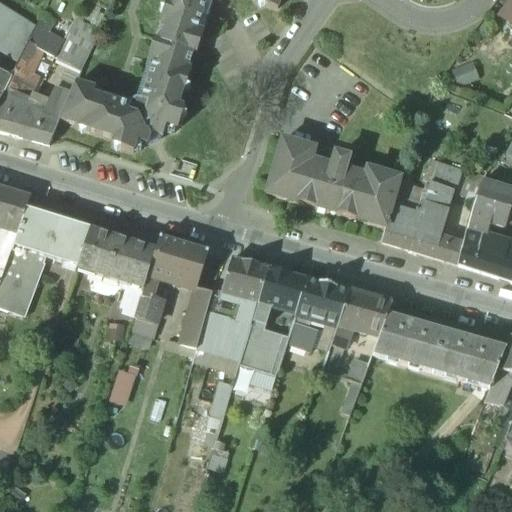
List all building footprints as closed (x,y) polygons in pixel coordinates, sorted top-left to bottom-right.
[(41,19),(9,0),(0,0),(0,52),(19,65),(28,47),(36,31),(41,19)] [(129,109),(94,97),(95,91),(76,85),(70,98),(61,120),(59,123),(78,129),(77,129),(81,136),(87,134),(114,142),(112,147),(116,154),(121,152),(133,155),(137,144),(147,147),(148,144),(150,145),(159,140),(160,138),(163,139),(166,129),(177,132),(181,120),(186,117),(183,110),(178,109),(183,94),(190,90),(187,85),(191,72),(188,71),(193,56),(196,57),(203,36),(197,34),(207,0),(235,0),(251,0),(256,1),(256,3),(260,10),(265,8),(277,12),(281,0),(169,0),(167,7),(160,12),(162,17),(159,28),(162,29),(158,44),(154,43),(147,65),(153,67),(142,102),(137,101),(131,104),(129,109)] [(511,0),(502,14),(511,21),(511,20),(511,0)] [(63,28),(41,19),(36,31),(58,40),(63,28)] [(64,42),(54,61),(68,67),(88,27),(74,21),(64,42)] [(88,27),(68,67),(81,73),(101,33),(88,27)] [(58,40),(36,31),(28,47),(44,55),(54,61),(64,42),(58,40)] [(44,55),(28,47),(19,65),(12,80),(0,103),(0,135),(21,141),(34,109),(27,106),(40,81),(34,78),(44,55)] [(0,75),(0,103),(12,80),(0,75)] [(54,92),(44,113),(34,109),(21,141),(49,148),(59,123),(61,120),(70,98),(54,92)] [(424,125),(418,142),(428,146),(435,129),(424,125)] [(364,180),(343,174),(346,161),(335,158),(332,171),(310,164),(313,152),(282,143),(267,197),(384,231),(398,181),(367,172),(364,180)] [(469,175),(437,165),(431,185),(428,197),(450,203),(453,194),(462,196),(469,175)] [(511,257),(510,256),(506,256),(509,245),(485,238),(488,226),(503,230),(511,199),(511,194),(497,190),(497,189),(482,184),(472,213),(463,247),(458,269),(511,286),(511,257)] [(31,201),(0,191),(0,228),(4,230),(19,235),(27,213),(31,201)] [(450,203),(428,197),(425,211),(416,223),(407,254),(458,269),(463,247),(439,239),(450,203)] [(63,211),(31,201),(27,213),(60,224),(63,211)] [(403,203),(398,201),(382,246),(407,254),(416,223),(425,211),(408,205),(403,203)] [(60,224),(27,213),(19,235),(13,250),(47,261),(77,271),(89,233),(60,224)] [(4,230),(0,240),(0,287),(13,250),(19,235),(4,230)] [(156,254),(89,233),(77,271),(76,274),(143,295),(156,254)] [(208,257),(161,242),(150,278),(163,282),(196,292),(197,291),(208,257)] [(47,261),(13,250),(0,287),(0,312),(10,316),(15,301),(31,307),(45,269),(44,268),(47,261)] [(267,273),(232,262),(222,295),(221,296),(243,303),(258,307),(267,273)] [(306,284),(267,273),(258,307),(251,326),(265,330),(271,311),(295,317),(306,284)] [(163,282),(150,278),(143,300),(156,304),(163,282)] [(349,295),(306,284),(295,317),(311,322),(337,329),(349,295)] [(212,295),(197,291),(196,292),(191,311),(207,315),(212,295)] [(243,303),(221,296),(222,295),(212,292),(212,295),(207,315),(237,324),(243,303)] [(390,306),(349,295),(337,329),(349,333),(377,341),(386,317),(390,306)] [(156,304),(143,300),(137,322),(148,326),(155,328),(162,306),(156,304)] [(258,307),(243,303),(237,324),(250,328),(251,326),(258,307)] [(191,311),(180,348),(196,353),(202,333),(207,315),(191,311)] [(207,315),(202,333),(245,345),(250,328),(237,324),(207,315)] [(311,322),(295,317),(287,345),(311,353),(317,334),(308,331),(311,322)] [(505,351),(386,317),(377,341),(370,359),(489,391),(505,351)] [(155,328),(148,326),(145,333),(152,335),(155,328)] [(265,330),(251,326),(250,328),(245,345),(238,370),(270,379),(282,340),(264,334),(265,330)] [(349,333),(337,329),(330,350),(344,354),(350,337),(349,333)] [(245,345),(202,333),(196,353),(192,367),(235,379),(239,365),(245,345)] [(511,340),(510,340),(505,351),(489,391),(484,403),(500,409),(511,378),(511,340)] [(357,362),(343,415),(357,419),(370,365),(357,362)] [(231,392),(219,388),(211,412),(223,416),(231,392)] [(511,414),(500,409),(484,403),(477,421),(511,434),(511,414)] [(214,452),(209,468),(222,472),(227,457),(214,452)]
